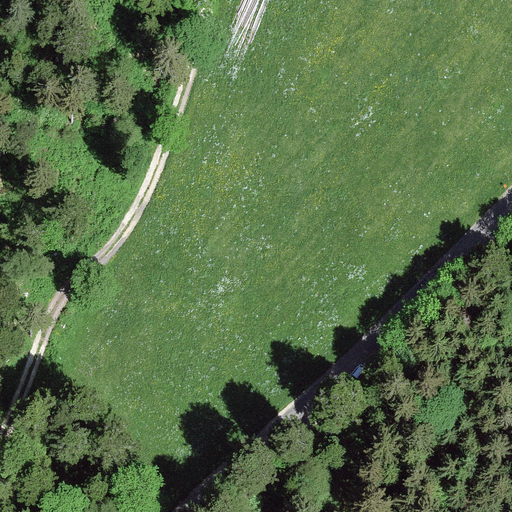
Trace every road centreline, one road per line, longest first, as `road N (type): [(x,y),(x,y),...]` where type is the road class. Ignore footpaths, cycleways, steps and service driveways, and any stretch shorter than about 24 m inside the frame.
road 1 (unclassified): [(511,177),(161,511)]
road 2 (track): [(213,0),(155,170),(71,280),(0,427)]
